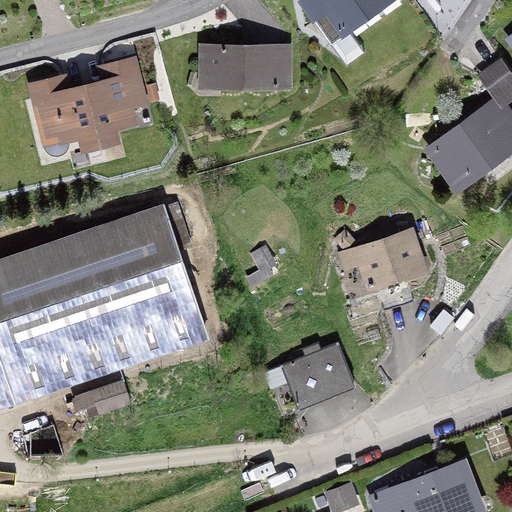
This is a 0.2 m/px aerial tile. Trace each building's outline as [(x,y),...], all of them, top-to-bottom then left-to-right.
[(303,0),(301,2),(314,19),(316,18),(332,40),(386,0),(303,0)] [(288,46),(203,45),(202,72),(217,72),(217,85),(288,85),(288,46)] [(61,153),(65,150),(68,139),(82,135),(84,143),(114,136),(112,128),(128,124),(131,121),(128,105),(143,102),(137,80),(122,84),(120,77),(135,73),(132,58),(102,66),(105,81),(66,90),(62,76),(32,83),(36,98),(50,94),(52,102),(34,106),(44,148),(52,154),(61,153)] [(511,91),(511,76),(502,62),(487,73),(505,97),(511,91)] [(441,138),(470,178),(511,146),(511,127),(509,123),(511,121),(511,116),(500,100),(467,124),(465,121),(441,138)] [(0,403),(206,334),(163,206),(0,260),(0,403)] [(355,248),(368,286),(374,284),(383,310),(413,300),(404,274),(424,267),(411,229),(355,248)] [(338,341),(321,347),(318,341),(292,351),(295,358),(280,364),(296,403),(353,380),(338,341)] [(92,389),(99,411),(129,401),(122,379),(92,389)] [(390,491),(398,511),(475,511),(482,509),(463,461),(446,468),(445,467),(390,491)]
